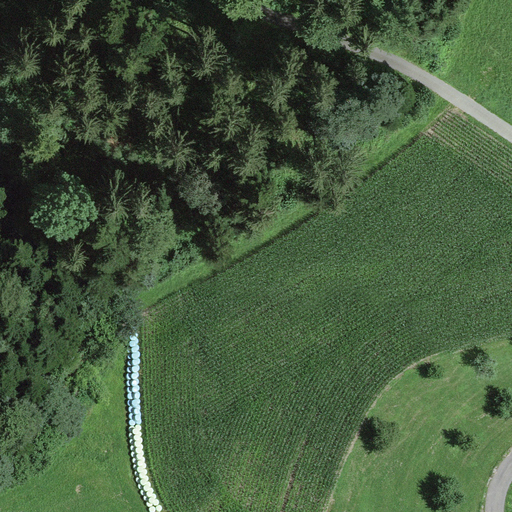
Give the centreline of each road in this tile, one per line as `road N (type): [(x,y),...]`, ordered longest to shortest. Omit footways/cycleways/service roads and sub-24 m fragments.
road 1 (track): [(0,216),(86,259),(132,323),(138,464),(154,511)]
road 2 (track): [(511,139),(267,0)]
